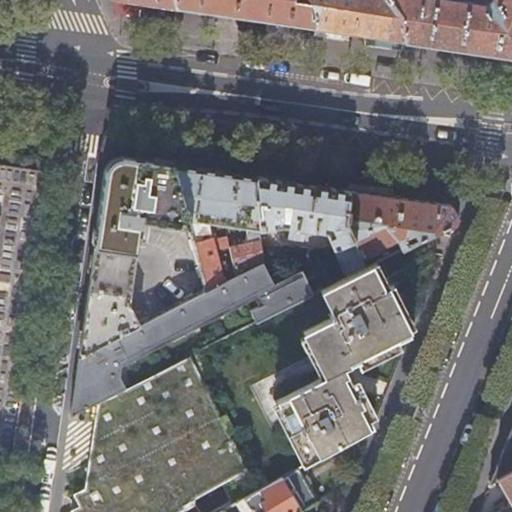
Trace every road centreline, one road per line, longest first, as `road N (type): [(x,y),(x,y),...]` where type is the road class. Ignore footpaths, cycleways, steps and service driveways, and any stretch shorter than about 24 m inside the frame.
road 1 (residential): [(86,75),(84,139),(31,511)]
road 2 (primary): [(400,116),(86,75)]
road 3 (tertiary): [(403,511),(511,243)]
